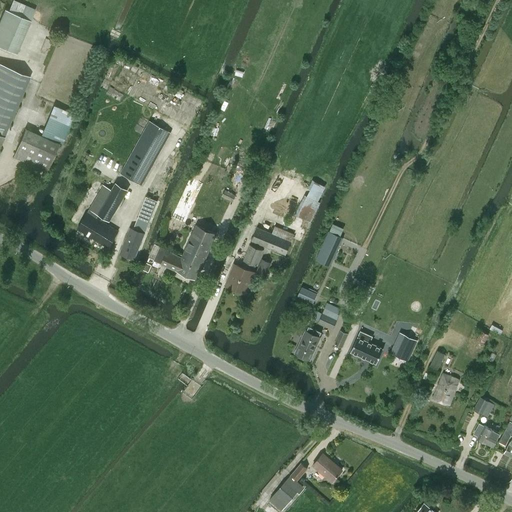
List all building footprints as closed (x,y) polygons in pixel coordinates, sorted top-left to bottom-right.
[(14,0),(12,0),(8,10),(22,17),(27,6),(14,0)] [(0,46),(16,54),(31,20),(22,17),(8,10),(5,9),(0,20),(0,46)] [(0,63),(0,137),(3,139),(30,77),(0,63)] [(152,104),(154,98),(135,90),(132,96),(152,104)] [(54,106),(41,135),(25,128),(13,156),(47,170),(59,143),(71,113),(54,106)] [(141,185),(171,132),(150,121),(120,173),(141,185)] [(313,179),(297,215),(307,220),(324,184),(313,179)] [(104,185),(78,228),(108,248),(118,231),(97,217),(99,214),(109,221),(127,189),(116,183),(112,190),(104,185)] [(196,189),(186,213),(213,224),(222,200),(196,189)] [(232,201),(235,195),(225,190),(222,196),(232,201)] [(284,190),(282,196),(297,203),(299,198),(284,190)] [(146,196),(137,219),(148,223),(157,200),(146,196)] [(173,208),(169,218),(183,224),(187,214),(173,208)] [(145,233),(147,227),(138,223),(135,229),(131,227),(120,253),(134,258),(144,233),(145,233)] [(186,262),(201,268),(216,234),(196,225),(182,257),(181,258),(186,260),(186,262)] [(257,227),(251,240),(286,254),(294,234),(275,226),(272,233),(257,227)] [(343,237),(329,231),(316,260),(330,266),(343,237)] [(162,243),(156,240),(153,248),(158,250),(162,243)] [(256,266),(263,249),(250,244),(243,260),(256,266)] [(181,258),(182,257),(167,251),(166,253),(159,250),(155,260),(162,263),(176,270),(196,279),(201,268),(186,262),(186,260),(181,258)] [(266,275),(271,262),(262,258),(256,271),(266,275)] [(247,294),(256,272),(234,263),(225,285),(247,294)] [(313,302),(317,294),(302,287),(298,296),(313,302)] [(317,311),(313,319),(333,328),(339,315),(324,308),(322,313),(317,311)] [(490,329),(500,334),(502,330),(492,324),(490,329)] [(319,336),(322,332),(309,326),(307,331),(306,330),(295,353),(310,360),(320,337),(319,336)] [(342,347),(348,333),(341,330),(335,344),(342,347)] [(357,337),(351,351),(377,363),(383,349),(370,343),(373,336),(360,330),(357,337)] [(484,343),(489,334),(481,330),(476,339),(484,343)] [(405,335),(396,355),(408,361),(417,340),(405,335)] [(437,369),(445,354),(438,351),(430,366),(437,369)] [(443,373),(433,398),(450,404),(455,390),(459,379),(443,373)] [(483,414),(489,401),(480,396),(473,410),(483,414)] [(504,432),(498,442),(505,445),(510,435),(511,436),(511,422),(510,421),(504,432)] [(479,423),(473,434),(478,436),(477,438),(487,444),(487,443),(493,446),(500,433),(484,425),(484,426),(479,423)] [(323,453),(313,465),(332,481),(342,470),(323,453)] [(297,480),(307,468),(301,463),(291,475),(297,480)] [(282,510),(298,491),(286,481),(270,500),(282,510)] [(435,511),(424,502),(415,511),(435,511)]
